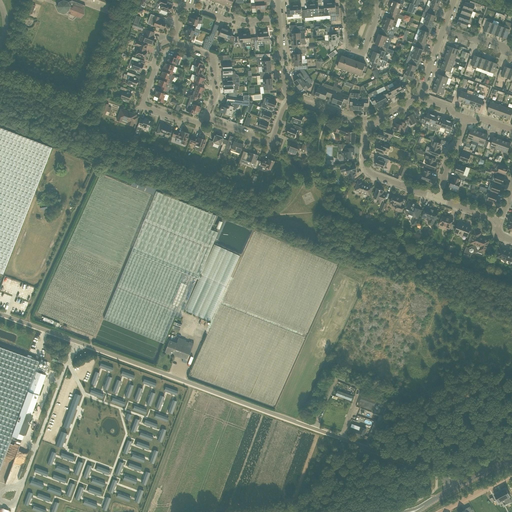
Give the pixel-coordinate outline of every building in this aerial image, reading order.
[(84,9),(85,6),(72,0),(68,2),(63,0),(59,2),(57,7),(59,12),(64,13),(66,12),(70,14),(81,18),(84,15),(84,9)] [(166,4),(167,1),(163,0),(160,0),(159,4),(161,5),(160,9),(161,10),(160,12),(160,13),(165,15),(166,14),(167,12),(169,13),(172,6),(166,4)] [(390,3),(389,5),(399,9),(400,5),(403,6),(404,1),(401,0),(395,0),(395,1),(393,0),(392,3),(390,3)] [(426,9),(438,13),(440,8),(438,7),(439,4),(432,1),(430,7),(427,6),(426,9)] [(463,8),(473,11),(475,6),(480,8),(481,5),(470,1),(469,4),(465,2),(463,8)] [(266,7),(266,2),(254,3),(251,3),(252,9),(256,8),(256,12),(265,12),(265,7),(266,7)] [(325,16),(325,15),(327,14),(327,16),(330,16),(331,16),(330,12),(330,3),(324,4),(325,9),(322,9),(322,16),(325,16)] [(335,6),(335,3),(330,3),(330,12),(331,16),(330,16),(330,17),(340,16),(339,8),(339,6),(335,6)] [(314,17),(313,4),(307,5),(308,10),(305,10),(305,18),(308,18),(314,17)] [(314,17),(317,17),(322,16),(322,9),(319,9),(318,4),(313,4),(314,17)] [(301,5),(296,6),(296,14),(300,14),(300,16),(302,16),(302,18),(305,18),(305,10),(302,10),(301,5)] [(399,9),(389,5),(389,8),(390,8),(389,11),(391,12),(390,15),(399,18),(403,20),(405,16),(400,14),(400,13),(400,12),(401,10),(399,9)] [(293,14),(296,14),(296,6),(290,6),(291,13),(287,14),(287,17),(293,17),(293,14)] [(461,14),(471,17),(474,18),(476,13),(473,11),(463,8),(461,14)] [(426,18),(433,21),(434,18),(436,19),(438,13),(426,9),(424,12),(427,13),(426,18)] [(163,30),(165,23),(159,21),(160,18),(150,14),(147,24),(157,27),(157,28),(159,29),(159,28),(163,30)] [(459,19),(469,23),(471,17),(461,14),(459,19)] [(384,20),(383,22),(396,27),(399,18),(390,15),(389,18),(387,17),(386,20),(384,20)] [(202,18),(195,16),(194,16),(193,19),(190,17),(188,23),(196,26),(197,23),(200,24),(202,18)] [(424,27),(431,30),(433,25),(432,24),(433,21),(426,18),(424,24),(421,23),(419,26),(424,27)] [(488,19),(485,18),(482,25),(485,27),(483,31),(489,33),(493,23),(487,21),(488,19)] [(469,23),(459,19),(457,25),(461,27),(460,29),(468,32),(469,29),(467,28),(469,23)] [(396,27),(383,22),(382,25),(384,25),(383,28),(386,29),(385,32),(392,35),(394,30),(396,27)] [(489,33),(495,35),(498,25),(493,23),(489,33)] [(495,35),(500,37),(504,27),(498,25),(495,35)] [(508,26),(505,25),(504,27),(500,37),(506,39),(508,35),(510,36),(511,31),(511,27),(510,27),(509,29),(508,29),(508,26)] [(429,36),(431,30),(424,27),(419,26),(418,29),(421,30),(419,35),(427,38),(428,35),(429,36)] [(220,31),(217,30),(215,36),(218,37),(218,36),(224,38),(227,29),(221,27),(220,31)] [(329,40),(339,40),(339,37),(337,37),(337,34),(333,34),(333,27),(326,28),(326,31),(328,31),(328,35),(329,35),(329,40)] [(186,38),(193,41),(196,35),(193,34),(194,31),(186,28),(184,34),(187,35),(186,38)] [(232,31),(227,29),(224,38),(229,40),(229,41),(234,43),(235,37),(231,35),(232,31)] [(291,37),(291,39),(302,39),(305,38),(305,33),(306,32),(306,29),(302,29),(297,30),(297,33),(292,33),(293,37),(291,37)] [(143,42),(144,41),(151,44),(154,37),(153,36),(154,33),(146,30),(144,37),(140,36),(139,40),(143,42)] [(257,39),(254,39),(254,44),(255,50),(258,49),(258,45),(263,45),(263,41),(262,32),(257,32),(257,39)] [(268,32),(262,32),(263,41),(266,41),(266,43),(271,42),(270,39),(269,39),(268,32)] [(379,34),(377,39),(389,44),(390,44),(392,39),(393,39),(395,36),(392,35),(385,32),(384,36),(379,34)] [(239,36),(235,37),(234,43),(242,42),(243,47),(245,47),(245,46),(244,33),(239,33),(239,36)] [(254,44),(254,39),(254,37),(250,38),(250,33),(244,33),(245,46),(250,46),(251,45),(251,44),(254,44)] [(426,41),(427,38),(419,35),(418,40),(415,39),(413,42),(418,44),(425,47),(427,41),(426,41)] [(298,45),(298,49),(307,49),(306,44),(304,44),(304,42),(302,42),(302,39),(291,39),(291,42),(293,42),(293,45),(298,45)] [(387,49),(389,44),(377,39),(375,44),(380,46),(379,49),(386,52),(393,54),(394,51),(387,49)] [(328,44),(330,46),(331,53),(328,55),(331,58),(338,53),(335,50),(334,46),(338,46),(338,43),(339,42),(339,40),(329,40),(324,41),(324,45),(328,44)] [(147,51),(145,51),(147,45),(135,41),(134,45),(137,46),(135,51),(137,52),(135,55),(144,58),(147,51)] [(423,52),(425,47),(418,44),(417,47),(415,47),(413,52),(421,55),(422,52),(423,52)] [(449,46),(447,52),(457,55),(459,50),(449,46)] [(292,60),(302,60),(302,56),(305,56),(305,54),(307,54),(307,49),(298,49),(298,54),(294,54),(294,57),(292,58),(292,60)] [(386,52),(379,49),(378,53),(374,51),(372,56),(380,59),(381,57),(383,58),(382,60),(387,62),(389,58),(386,55),(385,55),(386,52)] [(174,57),(169,56),(167,61),(176,64),(177,61),(179,62),(181,57),(183,58),(184,54),(177,52),(176,55),(175,55),(174,57)] [(413,58),(412,61),(419,64),(421,58),(420,58),(421,55),(413,52),(411,58),(413,58)] [(447,52),(445,57),(455,61),(457,55),(447,52)] [(340,71),(342,72),(348,58),(342,55),(341,57),(339,57),(337,61),(339,62),(337,67),(341,68),(340,71)] [(477,67),(480,57),(475,55),(473,60),(470,59),(467,66),(470,67),(471,65),(473,66),(472,68),(476,70),(477,67)] [(386,67),(387,62),(382,60),(380,59),(372,56),(370,61),(374,63),(373,66),(381,69),(386,67)] [(139,62),(140,60),(132,57),(131,60),(134,61),(131,69),(136,71),(136,72),(139,74),(140,72),(141,73),(144,64),(139,62)] [(269,57),(264,57),(258,58),(255,58),(255,60),(257,60),(258,67),(271,66),(270,60),(269,60),(269,57)] [(443,63),(453,67),(455,61),(445,57),(443,63)] [(477,67),(482,69),(486,59),(480,57),(477,67)] [(354,60),(348,58),(342,72),(345,72),(346,70),(349,71),(354,60)] [(196,59),(193,65),(195,66),(194,71),(195,72),(201,74),(203,74),(205,69),(201,68),(203,64),(201,64),(202,61),(196,59)] [(222,63),(223,69),(232,69),(231,66),(235,65),(234,59),(230,60),(226,60),(227,63),(222,63)] [(299,66),(299,69),(308,69),(308,65),(305,65),(305,63),(307,63),(307,62),(307,59),(302,60),(292,60),(293,63),(294,63),(294,66),(299,66)] [(419,64),(412,61),(407,59),(406,63),(409,64),(407,69),(415,72),(416,69),(417,69),(419,64)] [(492,62),(486,59),(482,69),(488,71),(492,62)] [(360,62),(354,60),(349,71),(353,73),(352,75),(354,76),(360,62)] [(360,62),(354,76),(357,77),(357,74),(361,76),(363,71),(365,71),(367,67),(365,66),(366,64),(360,62)] [(496,77),(499,69),(496,68),(497,64),(492,62),(488,71),(494,73),(493,75),(496,77)] [(173,75),(174,72),(175,73),(177,67),(165,63),(163,68),(168,70),(167,73),(173,75)] [(445,74),(452,76),(453,73),(451,72),(453,67),(443,63),(441,69),(446,71),(445,74)] [(258,67),(259,72),(260,72),(260,76),(269,75),(269,72),(271,72),(271,66),(258,67)] [(507,78),(511,68),(505,66),(503,71),(500,70),(498,77),(501,78),(501,76),(507,78)] [(227,75),(227,78),(235,77),(235,71),(232,72),(232,69),(223,69),(223,75),(227,75)] [(381,76),(377,69),(372,71),(376,78),(381,76)] [(414,75),(415,72),(407,69),(405,74),(407,75),(405,78),(413,81),(415,75),(414,75)] [(165,79),(164,81),(171,84),(172,80),(175,77),(175,76),(173,75),(167,73),(162,71),(160,77),(165,79)] [(127,72),(126,75),(124,74),(123,78),(128,80),(127,84),(135,88),(136,84),(137,84),(138,83),(137,82),(138,79),(134,78),(135,75),(127,72)] [(201,74),(195,72),(194,75),(196,76),(194,81),(195,81),(201,83),(203,84),(205,79),(200,77),(201,74)] [(294,82),(297,86),(304,81),(302,79),(305,77),(301,72),(295,76),(297,79),(294,82)] [(444,76),(439,74),(437,80),(446,84),(449,78),(451,79),(452,76),(445,74),(444,76)] [(269,75),(260,76),(260,79),(259,79),(259,82),(260,82),(260,85),(272,84),(271,78),(269,79),(269,75)] [(223,81),(224,87),(233,87),(238,86),(238,84),(237,83),(236,83),(235,77),(227,78),(228,81),(223,81)] [(161,90),(167,92),(168,92),(169,89),(170,88),(171,86),(171,85),(171,84),(164,81),(159,80),(157,85),(162,87),(161,90)] [(446,84),(437,80),(435,86),(444,89),(446,84)] [(200,87),(201,83),(195,81),(194,85),(196,85),(194,90),(203,94),(205,88),(200,87)] [(304,81),(297,86),(300,90),(304,88),(306,91),(312,86),(308,81),(305,83),(304,81)] [(400,83),(394,86),(398,93),(401,92),(402,93),(407,90),(404,83),(400,85),(400,83)] [(272,89),(272,84),(260,85),(261,87),(263,87),(264,93),(270,93),(270,90),(272,89)] [(120,99),(128,102),(131,94),(127,92),(128,89),(121,86),(119,89),(123,91),(120,99)] [(315,96),(320,97),(324,87),(322,86),(321,86),(321,88),(314,86),(313,89),(317,91),(315,96)] [(332,102),(337,104),(341,93),(339,92),(339,91),(333,86),(332,90),(329,97),(333,99),(332,102)] [(395,95),(398,93),(394,86),(389,88),(390,90),(387,92),(390,97),(391,99),(396,96),(395,95)] [(444,89),(435,86),(432,92),(442,95),(444,89)] [(233,90),(233,87),(224,87),(224,93),(230,93),(230,96),(237,97),(236,89),(233,90)] [(326,96),(329,97),(332,90),(329,88),(328,91),(325,90),(326,87),(324,87),(320,97),(325,99),(326,96)] [(383,104),(384,104),(384,105),(387,103),(387,102),(388,101),(388,100),(387,98),(390,97),(387,92),(386,89),(378,94),(383,104)] [(201,99),(203,94),(194,90),(193,93),(191,93),(188,94),(187,98),(197,101),(198,98),(201,99)] [(164,103),(165,100),(163,100),(165,94),(156,91),(154,96),(159,98),(158,101),(164,103)] [(463,103),(467,93),(461,91),(457,101),(463,103)] [(349,96),(341,93),(337,104),(342,105),(343,102),(346,104),(349,96)] [(463,103),(469,105),(472,95),(467,93),(463,103)] [(376,95),(373,96),(370,97),(374,105),(377,103),(379,106),(383,104),(378,94),(376,95)] [(469,105),(475,107),(478,97),(472,95),(469,105)] [(359,111),(359,101),(360,97),(354,97),(354,98),(351,98),(350,105),(354,105),(353,110),(354,110),(353,111),(357,111),(357,110),(358,110),(358,111),(359,111)] [(368,99),(367,99),(367,98),(362,97),(362,102),(359,101),(359,111),(359,110),(360,110),(360,111),(363,112),(364,111),(364,106),(368,107),(368,99)] [(475,107),(480,109),(484,99),(478,97),(475,107)] [(260,107),(272,111),(273,108),(274,108),(276,102),(268,99),(264,98),(262,104),(261,103),(260,107)] [(249,100),(243,99),(242,103),(229,101),(228,105),(225,104),(224,107),(221,106),(219,112),(228,115),(229,112),(231,113),(233,109),(234,110),(240,104),(248,106),(249,103),(249,100)] [(491,101),(487,111),(493,113),(496,103),(491,101)] [(109,105),(104,103),(100,114),(105,116),(109,105)] [(493,113),(498,115),(502,106),(496,103),(493,113)] [(186,111),(194,114),(195,114),(196,111),(199,112),(201,107),(192,104),(191,106),(190,106),(188,107),(186,111)] [(508,108),(502,106),(498,115),(504,118),(508,108)] [(264,112),(262,117),(269,120),(269,121),(272,114),(271,114),(272,111),(260,107),(259,110),(264,112)] [(121,122),(122,119),(128,121),(127,124),(132,126),(133,123),(136,124),(139,117),(136,116),(136,115),(121,109),(117,120),(121,122)] [(301,125),(304,116),(298,114),(295,113),(291,121),(301,125)] [(425,126),(428,127),(433,115),(427,113),(426,118),(423,117),(421,122),(426,124),(425,126)] [(416,123),(412,117),(411,115),(407,117),(407,118),(404,119),(403,122),(399,121),(398,124),(395,123),(393,129),(404,133),(408,122),(409,122),(411,125),(416,123)] [(433,115),(428,127),(433,129),(434,128),(437,129),(437,128),(439,122),(436,121),(438,117),(433,115)] [(269,120),(262,117),(259,116),(258,120),(260,121),(258,127),(266,130),(268,123),(269,120)] [(144,120),(140,118),(133,138),(137,139),(141,128),(145,129),(146,126),(151,127),(153,122),(148,120),(149,119),(147,118),(147,120),(145,119),(144,119),(144,120)] [(439,122),(437,128),(440,129),(439,131),(444,133),(446,129),(449,121),(443,119),(442,123),(439,122)] [(444,133),(449,135),(450,133),(453,134),(453,133),(455,128),(452,127),(454,123),(449,121),(446,129),(444,133)] [(163,133),(165,134),(165,136),(168,137),(172,128),(167,126),(164,125),(163,126),(163,125),(162,128),(158,127),(156,133),(162,135),(163,133)] [(52,148),(0,127),(0,272),(3,274),(52,148)] [(295,138),(298,130),(289,127),(286,135),(295,138)] [(385,128),(384,132),(380,130),(377,138),(386,141),(388,136),(392,138),(394,132),(385,128)] [(473,141),(476,131),(471,129),(467,139),(473,141)] [(174,130),(172,137),(182,140),(181,144),(186,146),(187,142),(186,141),(189,134),(181,131),(181,133),(174,130)] [(350,132),(350,130),(347,130),(347,133),(346,135),(346,138),(347,138),(347,142),(355,142),(355,136),(356,136),(356,132),(350,132)] [(482,133),(476,131),(473,141),(479,143),(482,133)] [(482,133),(479,143),(477,146),(483,148),(484,147),(486,148),(489,142),(486,140),(488,135),(482,133)] [(221,150),(224,152),(228,141),(223,139),(222,137),(217,135),(214,136),(212,141),(213,143),(219,145),(221,144),(222,145),(221,150)] [(203,148),(206,140),(198,137),(198,139),(191,137),(189,143),(203,148)] [(490,147),(496,149),(499,139),(493,137),(491,143),(489,142),(486,148),(489,149),(490,147)] [(505,141),(499,139),(496,149),(502,151),(505,141)] [(231,142),(228,141),(224,152),(222,156),(225,158),(229,149),(230,148),(231,149),(230,150),(240,154),(243,145),(234,141),(232,141),(232,140),(231,142)] [(431,146),(433,147),(432,148),(430,154),(439,157),(441,152),(438,151),(441,143),(433,140),(431,146)] [(505,141),(502,151),(507,153),(511,143),(505,141)] [(301,146),(290,142),(288,147),(290,147),(288,152),(296,155),(298,150),(299,150),(301,146)] [(390,145),(385,143),(384,146),(378,144),(376,151),(380,152),(379,153),(384,155),(385,151),(388,152),(390,145)] [(344,160),(349,160),(349,159),(353,159),(353,155),(354,155),(354,148),(354,145),(350,145),(339,144),(339,151),(342,151),(342,154),(339,154),(339,159),(344,160)] [(247,158),(244,157),(242,163),(246,164),(247,161),(254,163),(253,168),(256,169),(259,161),(256,160),(258,155),(249,152),(247,158)] [(471,155),(462,152),(459,160),(468,163),(471,155)] [(435,170),(435,169),(437,168),(438,166),(437,165),(436,165),(436,164),(434,163),(436,159),(426,155),(425,159),(425,160),(428,161),(426,166),(435,170)] [(389,160),(385,158),(384,161),(377,159),(375,166),(383,169),(384,165),(386,166),(389,160)] [(265,168),(266,168),(265,169),(266,170),(271,173),(272,172),(273,169),(273,168),(272,168),(274,161),(268,159),(268,161),(263,159),(261,166),(265,167),(265,168)] [(466,167),(458,164),(455,172),(463,175),(466,167)] [(504,177),(506,175),(508,168),(497,164),(496,167),(499,168),(498,172),(497,175),(504,177)] [(349,178),(356,176),(355,170),(356,170),(354,165),(340,169),(341,173),(347,171),(348,174),(349,178)] [(403,176),(405,172),(407,166),(403,165),(399,175),(403,176)] [(430,176),(431,172),(425,169),(424,174),(423,174),(422,179),(430,182),(432,177),(430,176)] [(497,175),(496,174),(494,173),(492,180),(493,181),(502,184),(504,177),(497,175)] [(457,192),(458,189),(460,182),(461,179),(454,177),(453,180),(452,179),(450,187),(453,188),(452,190),(457,192)] [(157,188),(133,178),(131,184),(154,194),(156,191),(157,188)] [(370,196),(373,187),(370,186),(369,187),(361,184),(362,183),(358,181),(355,190),(370,196)] [(501,187),(492,184),(491,183),(489,186),(492,187),(491,191),(499,193),(501,187)] [(378,199),(381,200),(384,201),(386,195),(382,194),(383,190),(377,188),(373,198),(378,199)] [(131,252),(104,319),(163,343),(174,316),(180,319),(217,232),(210,230),(215,215),(156,191),(154,194),(131,252)] [(498,196),(489,193),(487,192),(486,195),(489,196),(488,200),(495,203),(498,196)] [(401,204),(403,199),(400,198),(400,197),(399,197),(397,197),(397,196),(396,196),(393,195),(390,203),(397,206),(395,210),(402,213),(405,206),(401,204)] [(416,227),(417,223),(420,215),(418,214),(420,209),(418,209),(416,206),(417,204),(409,201),(406,209),(410,210),(409,214),(416,217),(415,218),(414,218),(411,225),(416,227)] [(433,225),(438,212),(431,210),(431,209),(426,207),(422,218),(429,220),(428,222),(429,225),(431,225),(433,225)] [(450,229),(453,219),(450,217),(449,219),(442,216),(439,225),(440,224),(446,226),(446,228),(450,229)] [(467,237),(471,227),(464,225),(464,226),(458,224),(455,233),(462,235),(463,234),(467,236),(467,237)] [(483,254),(483,252),(485,253),(490,240),(483,238),(483,239),(479,237),(481,233),(475,231),(473,236),(471,235),(468,242),(470,243),(474,245),(473,245),(468,248),(466,247),(463,256),(470,258),(471,254),(477,252),(483,254)] [(506,249),(500,247),(496,257),(502,260),(503,258),(506,260),(511,262),(511,261),(511,252),(506,250),(506,249)] [(54,324),(53,326),(58,328),(60,323),(44,317),(43,320),(54,324)] [(169,340),(165,352),(187,360),(194,343),(189,341),(189,342),(186,341),(186,340),(179,337),(177,343),(169,340)] [(0,467),(39,361),(0,347),(0,467)] [(101,363),(100,367),(113,372),(114,367),(101,363)] [(123,371),(121,375),(134,380),(136,376),(123,371)] [(94,372),(89,384),(93,386),(98,373),(94,372)] [(108,377),(104,390),(108,391),(113,379),(108,377)] [(115,379),(110,392),(115,394),(119,381),(115,379)] [(145,379),(143,383),(157,388),(158,384),(145,379)] [(338,381),(330,399),(350,406),(355,394),(357,389),(338,381)] [(130,384),(125,397),(130,398),(134,386),(130,384)] [(137,387),(133,400),(138,402),(142,389),(137,387)] [(166,387),(165,391),(177,396),(179,392),(166,387)] [(91,390),(89,394),(103,399),(105,395),(91,390)] [(69,429),(81,395),(75,393),(63,427),(69,429)] [(151,393),(147,406),(152,407),(156,395),(151,393)] [(159,396),(154,408),(159,410),(163,398),(159,396)] [(113,397),(111,402),(124,407),(126,402),(113,397)] [(376,401),(361,397),(359,403),(374,408),(376,401)] [(173,401),(168,414),(173,415),(177,403),(173,401)] [(134,405),(133,410),(146,414),(147,410),(134,405)] [(157,414),(155,419),(168,423),(169,419),(157,414)] [(136,419),(131,432),(136,434),(140,421),(136,419)] [(146,420),(145,424),(157,429),(158,424),(146,420)] [(375,433),(380,423),(375,421),(370,431),(375,433)] [(367,427),(354,423),(351,431),(365,435),(367,427)] [(162,429),(157,442),(163,444),(168,431),(162,429)] [(67,433),(61,431),(56,446),(62,448),(67,433)] [(141,434),(140,438),(152,442),(153,438),(141,434)] [(128,441),(122,454),(127,456),(132,443),(128,441)] [(138,442),(137,446),(149,451),(150,446),(138,442)] [(154,451),(149,464),(154,466),(159,453),(154,451)] [(52,452),(48,464),(52,466),(56,453),(52,452)] [(62,453),(60,457),(73,462),(74,457),(62,453)] [(133,455),(132,459),(144,464),(146,459),(133,455)] [(79,462),(74,475),(79,477),(84,464),(79,462)] [(119,462),(115,474),(119,476),(124,463),(119,462)] [(130,463),(129,468),(141,472),(142,468),(130,463)] [(87,465),(82,478),(87,480),(92,467),(87,465)] [(57,466),(55,470),(68,474),(69,470),(57,466)] [(97,466),(96,470),(109,475),(110,471),(97,466)] [(36,469),(35,473),(47,478),(49,473),(36,469)] [(146,473),(141,486),(146,488),(151,475),(146,473)] [(55,475),(53,480),(65,484),(67,480),(55,475)] [(125,476),(124,481),(136,485),(138,481),(125,476)] [(92,479),(91,483),(104,488),(105,484),(92,479)] [(113,479),(108,492),(113,494),(117,481),(113,479)] [(31,481),(30,486),(43,490),(44,486),(31,481)] [(70,484),(66,496),(71,498),(76,486),(70,484)] [(79,487),(74,499),(79,501),(84,489),(79,487)] [(50,488),(48,492),(61,497),(62,493),(50,488)] [(89,488),(88,491),(101,496),(102,493),(89,488)] [(500,491),(494,495),(498,503),(502,501),(504,505),(511,501),(510,497),(506,488),(500,491)] [(140,491),(135,503),(140,504),(144,492),(140,491)] [(28,493),(24,505),(28,506),(33,494),(28,493)] [(38,494),(37,498),(50,502),(51,499),(38,494)] [(119,494),(117,498),(130,503),(131,499),(119,494)] [(107,498),(102,510),(106,511),(107,511),(112,500),(107,498)] [(85,501),(84,505),(97,510),(98,506),(85,501)] [(55,503),(51,511),(56,511),(60,505),(55,503)]
